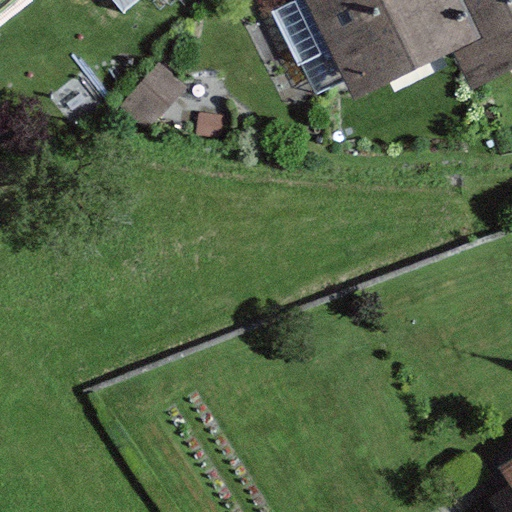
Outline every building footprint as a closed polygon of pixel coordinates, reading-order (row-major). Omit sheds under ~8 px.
[(0,0),(0,11),(14,0),(0,0)] [(511,0),(277,0),(320,85),(344,73),(355,94),(453,45),(472,82),(511,62),(511,0)] [(144,131),(184,87),(157,63),(117,107),(144,131)] [(225,114),(199,110),(194,140),(220,144),(225,114)] [(511,511),(511,456),(499,465),(511,483),(494,494),(505,511),(511,511)]
